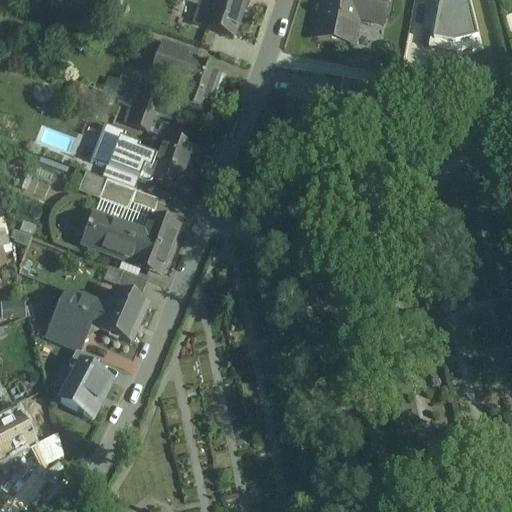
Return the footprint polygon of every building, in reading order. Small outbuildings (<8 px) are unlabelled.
[(245,0),(214,0),(214,2),(205,30),(233,39),(245,0)] [(389,0),(326,0),(318,40),(317,40),(316,41),(354,49),(360,14),(386,19),(389,0)] [(439,0),(438,4),(437,10),(441,11),(439,24),(435,23),(429,50),(432,50),(433,44),(455,48),(457,55),(480,49),(479,42),(480,42),(469,0),(468,0),(439,0)] [(196,61),(162,49),(153,74),(186,85),(192,67),(194,67),(196,61)] [(194,67),(192,67),(186,85),(178,106),(179,107),(206,116),(211,101),(218,103),(225,83),(218,81),(220,77),(194,67)] [(146,91),(119,80),(112,99),(138,110),(139,110),(146,91)] [(371,86),(344,80),(341,94),(368,99),(371,86)] [(178,106),(159,100),(161,97),(146,91),(139,110),(154,115),(173,123),(179,107),(178,106)] [(326,102),(293,95),(287,126),(335,135),(342,102),(327,99),(326,102)] [(138,110),(131,107),(124,125),(146,134),(154,115),(139,110),(138,110)] [(95,157),(104,126),(94,123),(85,154),(95,157)] [(200,154),(166,141),(158,162),(151,180),(152,181),(190,195),(199,171),(196,164),(200,154)] [(158,162),(137,154),(139,151),(117,142),(116,144),(117,144),(108,170),(107,169),(106,170),(106,171),(110,172),(150,187),(152,181),(151,180),(158,162)] [(106,170),(90,164),(86,176),(106,183),(110,172),(106,171),(106,170)] [(158,203),(106,183),(101,196),(153,216),(158,203)] [(144,237),(95,218),(90,231),(88,230),(86,234),(88,235),(83,248),(138,269),(141,261),(136,259),(144,237)] [(178,230),(150,220),(144,237),(136,259),(141,261),(163,269),(178,230)] [(147,284),(122,275),(117,288),(141,299),(147,284)] [(147,307),(115,293),(106,313),(98,331),(130,346),(147,307)] [(106,313),(66,296),(52,328),(84,342),(87,336),(98,331),(106,313)] [(4,322),(28,318),(25,301),(2,305),(4,322)] [(84,342),(52,328),(46,342),(76,355),(78,356),(84,342)] [(78,356),(76,355),(69,368),(78,373),(93,374),(98,364),(78,356)] [(93,374),(78,373),(60,405),(92,422),(100,406),(97,404),(108,382),(93,374)] [(34,413),(7,424),(14,439),(40,429),(34,413)] [(2,442),(0,442),(0,479),(14,474),(2,442)]
